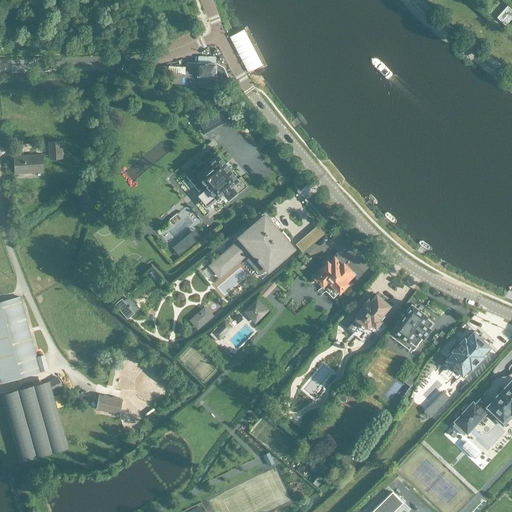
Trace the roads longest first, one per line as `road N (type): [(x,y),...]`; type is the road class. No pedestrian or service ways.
road 1 (tertiary): [(511,314),(423,273),(375,234),(249,89),(220,36)]
road 2 (unclassified): [(0,65),(161,59),(220,36)]
road 3 (unclassified): [(511,81),(411,0)]
